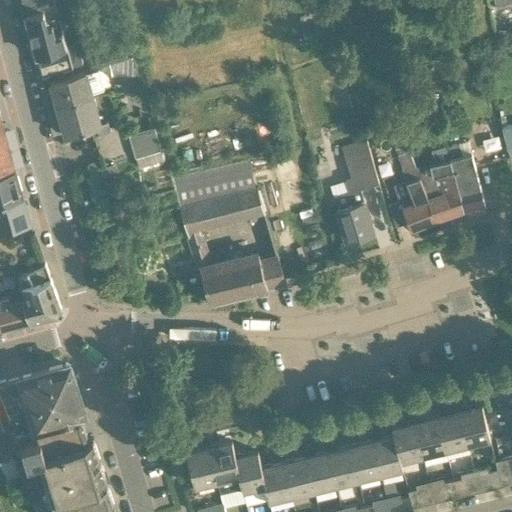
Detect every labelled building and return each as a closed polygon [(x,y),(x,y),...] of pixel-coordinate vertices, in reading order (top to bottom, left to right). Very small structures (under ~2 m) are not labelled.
[(64,45),(51,0),(19,0),(41,76),(81,65),(74,42),(64,45)] [(511,0),(491,0),(494,10),(511,5),(511,0)] [(497,29),(497,40),(509,40),(509,29),(497,29)] [(133,58),(108,66),(111,76),(138,76),(133,58)] [(452,63),(457,79),(470,75),(464,59),(452,63)] [(111,76),(108,66),(98,68),(111,76)] [(55,104),(93,94),(87,71),(48,82),(55,104)] [(359,96),(366,119),(379,115),(373,92),(359,96)] [(93,94),(55,104),(64,136),(71,134),(72,137),(80,135),(79,132),(96,127),(99,136),(112,132),(109,122),(101,124),(93,94)] [(0,173),(15,169),(3,131),(4,131),(0,117),(0,173)] [(511,124),(501,128),(509,161),(511,160),(511,124)] [(139,167),(164,160),(154,127),(129,134),(139,167)] [(435,218),(423,188),(408,151),(402,137),(392,141),(397,155),(401,169),(399,170),(404,181),(393,186),(398,197),(402,195),(405,204),(403,205),(409,229),(433,220),(433,218),(435,218)] [(344,240),(371,231),(358,189),(376,183),(362,138),(338,146),(348,176),(342,178),(346,191),(330,197),(344,240)] [(445,151),(461,208),(484,204),(469,154),(467,141),(444,148),(446,151),(445,151)] [(462,209),(461,208),(445,151),(438,153),(440,160),(430,163),(435,183),(431,184),(423,188),(435,218),(462,209)] [(263,213),(256,188),(249,159),(172,178),(179,207),(188,240),(186,240),(194,265),(198,263),(208,302),(284,282),(276,251),(278,250),(265,212),(263,213)] [(102,163),(90,169),(103,197),(115,191),(102,163)] [(0,201),(23,195),(15,169),(0,173),(0,201)] [(23,195),(0,201),(0,229),(30,221),(23,195)] [(22,298),(29,320),(57,313),(58,314),(61,308),(50,278),(49,278),(44,263),(15,276),(22,298)] [(0,328),(29,320),(22,298),(8,302),(6,294),(4,295),(0,281),(0,328)] [(162,358),(160,356),(147,359),(146,360),(146,362),(146,365),(148,367),(150,369),(152,370),(155,370),(158,369),(161,367),(163,365),(164,363),(164,360),(162,358)] [(83,415),(84,417),(87,416),(87,414),(86,415),(71,367),(65,364),(0,381),(0,391),(12,423),(10,424),(14,432),(83,415)] [(458,410),(467,446),(490,440),(482,405),(458,410)] [(445,451),(467,446),(458,410),(436,416),(445,451)] [(494,410),(484,413),(486,423),(497,420),(494,410)] [(81,418),(84,417),(83,415),(14,432),(18,444),(22,443),(28,460),(48,511),(100,511),(112,507),(114,507),(114,506),(93,437),(87,439),(81,418)] [(422,457),(445,451),(436,416),(414,421),(422,457)] [(400,462),(422,457),(414,421),(391,427),(393,434),(400,462)] [(402,470),(400,462),(393,434),(370,440),(378,475),(402,470)] [(356,481),(378,475),(370,440),(347,445),(356,481)] [(234,457),(235,456),(232,441),(207,447),(216,481),(219,493),(222,493),(224,503),(243,498),(241,488),(237,475),(238,475),(234,457)] [(334,486),(356,481),(347,445),(325,450),(334,486)] [(193,486),(216,481),(207,447),(185,452),(193,486)] [(311,492),(334,486),(325,450),(303,456),(311,492)] [(259,466),(261,466),(257,451),(235,456),(234,457),(238,475),(237,475),(241,488),(243,498),(245,498),(244,492),(264,487),(265,486),(259,466)] [(290,497),(311,492),(303,456),(281,461),(290,497)] [(501,486),(511,483),(511,481),(506,457),(494,460),(496,468),(501,486)] [(30,502),(41,498),(25,458),(15,462),(30,502)] [(268,502),(290,497),(281,461),(261,466),(259,466),(265,486),(264,487),(268,502)] [(501,486),(496,468),(488,470),(487,466),(473,469),(479,491),(501,486)] [(456,497),(479,491),(473,469),(459,472),(460,477),(451,479),(456,497)] [(456,497),(451,479),(443,481),(442,477),(428,480),(433,503),(456,497)] [(411,508),(433,503),(428,480),(406,485),(408,496),(411,508)] [(412,511),(411,508),(408,496),(400,498),(399,494),(383,498),(386,511),(412,511)] [(363,511),(386,511),(383,498),(371,501),(372,505),(362,508),(363,511)] [(196,511),(224,511),(222,502),(196,509),(196,511)]
